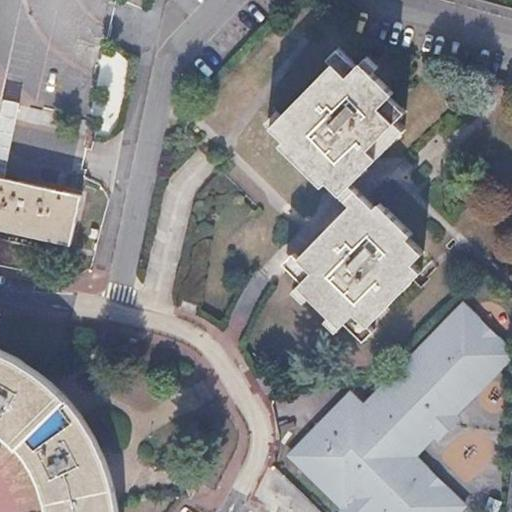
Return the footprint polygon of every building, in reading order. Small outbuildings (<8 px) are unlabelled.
[(286,141),(282,145),(323,186),(329,180),(354,205),(301,258),(296,253),(286,264),(306,282),(296,292),(308,302),(312,298),(331,316),(326,321),(338,332),(347,322),(366,340),(376,330),(370,325),(424,271),(414,262),(424,252),(409,238),(413,234),(380,203),(377,207),(353,184),(405,131),(395,121),(404,112),(389,97),(393,93),(372,73),(377,68),(366,57),(356,68),(337,50),(328,59),(334,65),(282,119),(277,113),(267,123),(286,141)] [(0,179),(0,230),(66,245),(76,196),(4,180),(0,179)] [(511,361),(511,350),(468,306),(365,407),(351,394),(290,456),(345,511),(361,495),(370,505),(363,511),(461,511),(464,509),(424,467),(419,472),(409,463),(417,455),(413,451),(432,433),(439,441),(460,420),(452,413),(471,394),(475,398),(511,361)] [(0,421),(5,426),(15,434),(23,444),(29,452),(34,461),(38,470),(45,485),(49,500),(51,511),(115,511),(115,504),(111,486),(108,473),(102,457),(95,439),(87,423),(79,411),(70,398),(60,388),(50,379),(43,373),(32,364),(21,357),(10,351),(0,346),(0,421)] [(268,372),(258,377),(267,394),(277,388),(268,372)] [(345,511),(343,511),(363,511),(370,505),(361,495),(345,511)]
